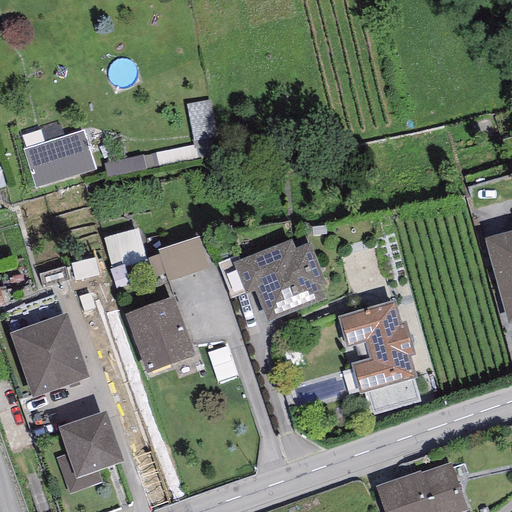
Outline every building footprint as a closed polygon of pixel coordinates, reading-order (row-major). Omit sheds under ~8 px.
[(84,130),(23,148),(34,187),(96,168),(84,130)] [(138,228),(103,238),(111,265),(120,262),(122,266),(147,259),(138,228)] [(511,231),(484,239),(508,324),(511,323),(511,231)] [(199,237),(157,250),(158,251),(168,282),(209,268),(199,237)] [(291,239),(233,262),(245,294),(255,290),(267,322),(325,299),(320,286),(326,284),(310,243),(295,248),(291,239)] [(173,296),(125,314),(147,374),(195,356),(173,296)] [(394,300),(337,317),(345,348),(354,345),(359,361),(350,363),(359,394),(364,393),(371,416),(421,402),(414,379),(415,378),(409,357),(415,355),(405,320),(401,322),(394,300)] [(67,312),(9,332),(31,397),(89,377),(67,312)] [(105,411),(58,428),(67,454),(56,458),(69,495),(102,483),(98,470),(123,461),(105,411)] [(420,470),(375,486),(383,511),(461,511),(467,510),(451,462),(421,473),(420,470)]
